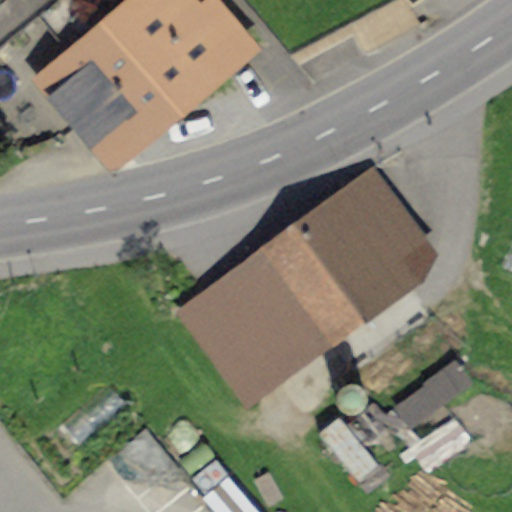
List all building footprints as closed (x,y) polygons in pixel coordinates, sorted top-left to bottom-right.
[(190,0),(135,0),(103,30),(174,106),(236,48),(190,0)] [(402,0),(391,0),(305,53),(317,72),(362,44),(371,58),(420,27),(402,0)] [(112,163),(174,106),(103,30),(41,88),(112,163)] [(373,176),(298,230),(364,321),(439,267),(373,176)] [(252,401),(364,321),(298,230),(187,310),(252,401)] [(412,419),(469,386),(458,368),(402,401),(412,419)]
